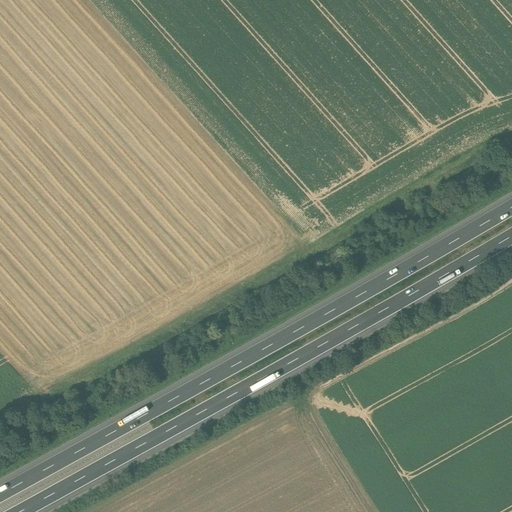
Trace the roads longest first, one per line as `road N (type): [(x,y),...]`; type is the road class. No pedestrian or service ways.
road 1 (motorway): [(511,202),(0,491)]
road 2 (track): [(0,423),(511,137)]
road 3 (motorway): [(19,511),(511,237)]
road 4 (track): [(511,290),(336,374),(325,399),(387,511)]
